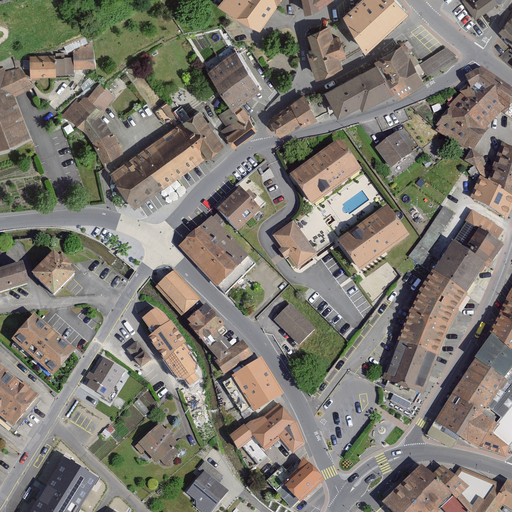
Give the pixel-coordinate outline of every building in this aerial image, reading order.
[(215,0),(213,3),(256,28),(274,0),(215,0)] [(303,0),(306,10),(322,2),(325,0),(303,0)] [(406,9),(397,0),(362,0),(345,16),(365,47),(406,9)] [(464,0),(462,2),(475,20),(498,4),(500,5),(503,0),(464,0)] [(511,48),(511,66),(511,67),(511,66),(511,10),(496,32),(511,48)] [(310,50),(318,72),(342,63),(340,57),(346,55),(339,35),(333,37),(328,24),(309,31),(315,48),(310,50)] [(424,82),(400,42),(371,57),(389,89),(395,97),(424,82)] [(456,56),(442,46),(418,62),(426,74),(456,56)] [(96,49),(35,55),(37,75),(98,69),(96,49)] [(236,54),(209,73),(231,104),(258,85),(236,54)] [(389,89),(371,57),(316,87),(332,114),(354,101),(357,106),(389,89)] [(0,70),(0,145),(26,136),(11,96),(34,88),(27,70),(3,79),(0,70)] [(470,92),(434,128),(471,153),(508,101),(474,70),(459,80),(470,92)] [(99,84),(88,97),(102,113),(115,97),(99,84)] [(302,93),(269,118),(280,134),(316,117),(302,93)] [(88,97),(65,116),(75,129),(81,122),(89,141),(111,132),(102,113),(88,97)] [(197,114),(111,173),(133,204),(219,145),(197,114)] [(242,116),(221,130),(230,144),(251,130),(242,116)] [(394,131),(372,147),(388,170),(411,154),(394,131)] [(111,132),(89,141),(99,160),(120,148),(111,132)] [(336,139),(284,176),(306,206),(358,169),(336,139)] [(511,148),(500,141),(484,181),(511,195),(511,148)] [(476,177),(467,195),(508,218),(511,209),(511,195),(484,181),(476,177)] [(241,192),(221,213),(238,230),(259,209),(241,192)] [(429,232),(440,237),(453,210),(441,205),(429,232)] [(384,206),(333,242),(356,273),(406,236),(384,206)] [(211,217),(181,246),(225,292),(255,263),(211,217)] [(477,219),(458,248),(479,264),(485,267),(504,237),(477,219)] [(292,224),(273,237),(294,268),(313,255),(292,224)] [(448,240),(427,273),(458,293),(479,264),(458,248),(448,240)] [(54,249),(32,271),(54,292),(76,271),(70,265),(72,263),(61,252),(59,254),(54,249)] [(23,261),(0,267),(0,291),(30,282),(23,261)] [(173,270),(154,286),(178,315),(197,300),(173,270)] [(427,273),(406,309),(442,323),(458,293),(427,273)] [(511,286),(499,312),(511,319),(511,286)] [(203,302),(181,320),(204,347),(226,329),(203,302)] [(287,303),(271,320),(297,343),(312,327),(287,303)] [(406,309),(395,340),(433,353),(442,323),(406,309)] [(511,319),(499,312),(487,334),(511,354),(511,319)] [(70,349),(30,313),(7,339),(47,374),(70,349)] [(156,328),(145,336),(178,377),(200,360),(183,340),(173,348),(156,328)] [(511,363),(511,354),(487,334),(471,360),(502,379),(511,363)] [(139,339),(127,349),(143,367),(154,357),(139,339)] [(239,339),(211,356),(221,373),(250,355),(239,339)] [(395,340),(378,379),(419,396),(433,353),(395,340)] [(133,375),(104,357),(84,388),(113,406),(133,375)] [(281,392),(259,358),(223,379),(244,413),(281,392)] [(502,379),(471,360),(446,393),(487,416),(510,385),(502,379)] [(33,394),(0,364),(0,418),(7,424),(33,394)] [(488,433),(506,444),(511,437),(511,382),(510,385),(487,416),(496,422),(488,433)] [(406,413),(413,402),(395,392),(389,403),(406,413)] [(446,393),(430,422),(478,449),(488,433),(496,422),(487,416),(446,393)] [(95,406),(76,394),(52,433),(72,445),(95,406)] [(240,424),(225,437),(234,452),(251,438),(263,452),(277,441),(290,456),(303,446),(296,425),(280,404),(245,430),(240,424)] [(179,451),(156,424),(133,445),(156,471),(179,451)] [(488,433),(478,449),(501,456),(506,444),(488,433)] [(81,511),(100,486),(48,449),(17,493),(43,511),(81,511)] [(298,457),(270,485),(294,510),(323,483),(298,457)] [(223,475),(205,461),(198,469),(202,473),(204,470),(220,483),(223,475)] [(442,464),(429,478),(447,494),(452,499),(466,487),(442,464)] [(416,465),(379,503),(388,511),(431,511),(447,494),(429,478),(416,465)] [(220,483),(204,470),(202,473),(186,492),(196,500),(196,507),(202,511),(211,511),(229,490),(220,483)] [(511,487),(501,481),(474,511),(494,511),(500,504),(511,511),(511,487)]
